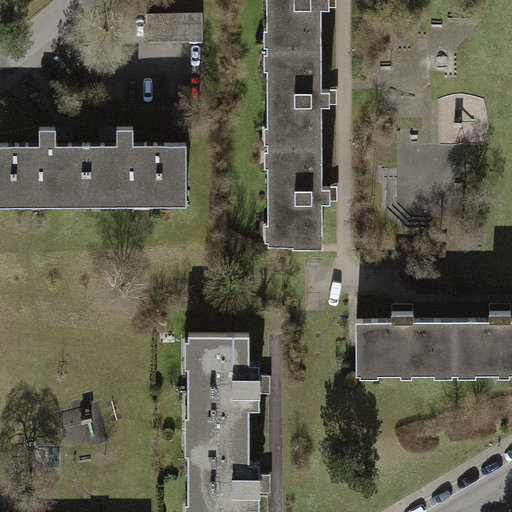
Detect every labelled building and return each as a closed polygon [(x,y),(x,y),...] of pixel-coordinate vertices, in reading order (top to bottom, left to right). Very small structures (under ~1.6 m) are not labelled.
[(267,0),(268,28),(265,28),(265,45),(268,45),(268,52),(265,52),(265,69),(268,69),(268,125),(265,125),(265,142),(268,142),(268,150),(265,150),(265,166),(268,166),(268,223),(266,223),(266,240),(268,240),(268,244),(294,244),(294,246),(323,246),(323,202),(331,202),(331,187),(323,187),(323,105),(330,105),(330,89),(322,89),(322,7),(330,7),(330,0),(267,0)] [(151,45),(207,45),(207,13),(151,14),(151,45)] [(40,142),(0,142),(0,204),(187,203),(187,142),(134,142),(134,126),(118,126),(118,142),(56,143),(56,127),(40,127),(40,142)] [(489,303),(489,310),(511,310),(511,302),(489,303)] [(391,303),(391,311),(413,311),(413,303),(391,303)] [(391,318),(355,318),(355,373),(359,373),(359,376),(377,376),(377,373),(400,373),(400,376),(411,376),(411,373),(433,373),(433,376),(452,375),(452,373),(458,373),(458,375),(475,375),(475,373),(498,372),(498,375),(509,375),(509,372),(511,372),(511,318),(511,310),(489,310),(489,318),(413,318),(413,311),(391,311),(391,318)] [(250,332),(190,332),(190,338),(187,338),(187,365),(190,365),(190,414),(187,414),(187,452),(190,452),(190,501),(186,501),(186,511),(250,511),(250,506),(262,506),(262,492),(262,475),(262,461),(250,461),(250,407),(262,407),(262,393),(262,376),(262,362),(250,362),(250,332)] [(271,376),(262,376),(262,393),(271,393),(271,376)] [(271,475),(262,475),(262,492),(271,492),(271,475)]
